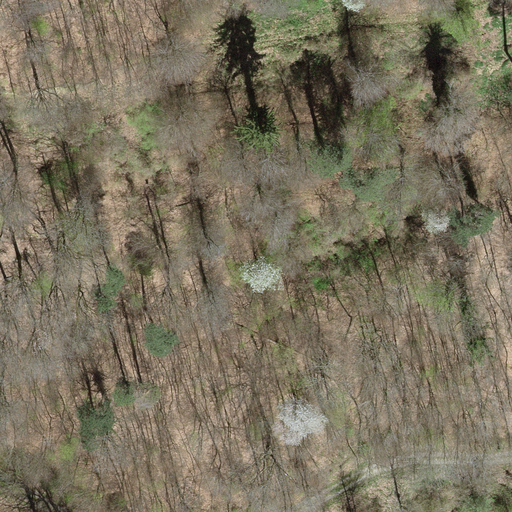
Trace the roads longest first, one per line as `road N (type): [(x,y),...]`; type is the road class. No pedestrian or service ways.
road 1 (track): [(0,100),(93,94),(259,38),(412,19),(469,0)]
road 2 (track): [(511,460),(399,459),(297,511)]
